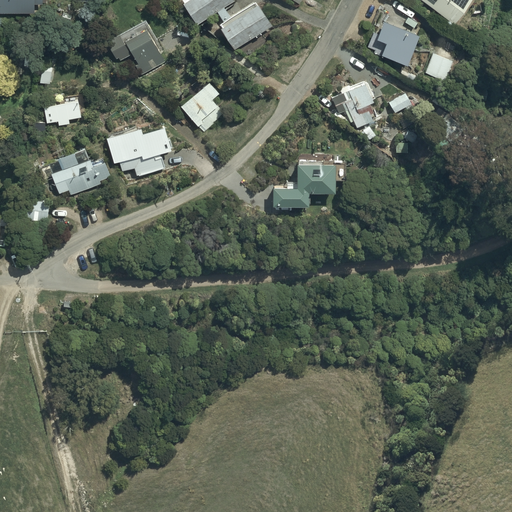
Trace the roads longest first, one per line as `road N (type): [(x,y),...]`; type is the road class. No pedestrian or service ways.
road 1 (unclassified): [(48,274),(87,286),(250,276),(433,259),(511,235)]
road 2 (residential): [(355,0),(294,97),(227,169),(63,251),(48,274)]
